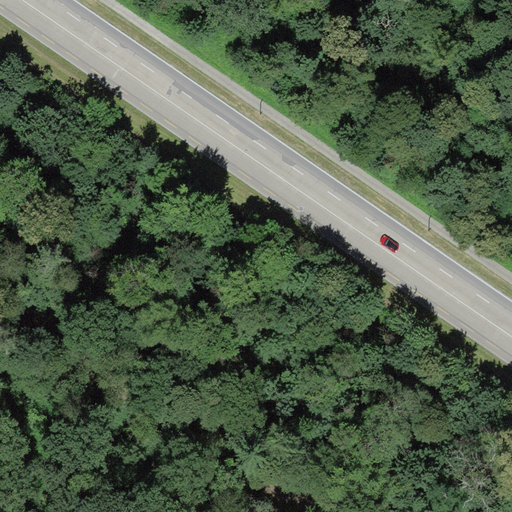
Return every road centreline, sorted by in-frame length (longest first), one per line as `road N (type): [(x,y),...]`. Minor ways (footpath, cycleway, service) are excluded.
road 1 (primary): [(1,0),(511,352)]
road 2 (primary): [(511,319),(46,0)]
road 3 (track): [(0,265),(89,356),(318,511)]
